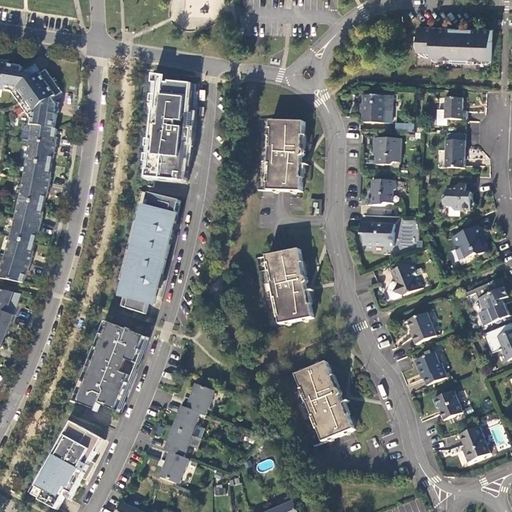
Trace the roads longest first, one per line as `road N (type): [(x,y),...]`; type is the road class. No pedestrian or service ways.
road 1 (residential): [(213,63),(198,197),(169,333),(90,511)]
road 2 (residential): [(99,47),(74,229),(38,343),(0,426)]
road 3 (tertiary): [(333,120),(335,231),(348,296),(373,359),(390,378),(418,462)]
road 4 (tertiary): [(511,6),(382,5),(333,37)]
